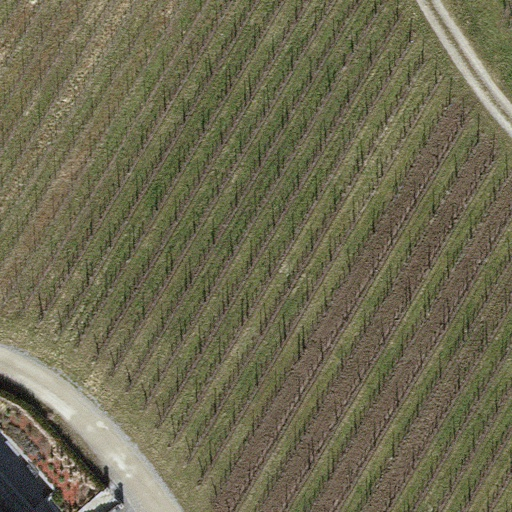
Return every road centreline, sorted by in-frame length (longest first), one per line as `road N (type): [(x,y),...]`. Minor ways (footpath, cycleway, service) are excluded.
road 1 (residential): [(0,370),(88,429),(160,511)]
road 2 (track): [(435,0),(511,115)]
